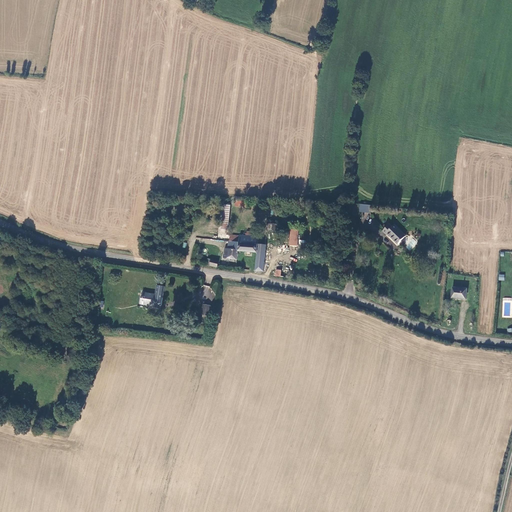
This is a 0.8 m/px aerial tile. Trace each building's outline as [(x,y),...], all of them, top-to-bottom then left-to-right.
[(371,205),(361,204),(360,212),(371,213),(371,205)] [(229,227),(231,205),(224,205),(222,227),(229,227)] [(268,224),(267,239),(277,240),(278,225),(268,224)] [(386,235),(387,234),(397,244),(405,237),(395,227),(393,228),(390,225),(383,232),(386,235)] [(290,229),(288,245),(297,246),(299,229),(290,229)] [(237,259),(238,251),(258,252),(256,271),(264,271),(265,259),(266,252),(267,244),(258,244),(259,237),(240,235),(239,242),(230,241),(229,247),(226,246),(226,248),(225,248),(224,258),(237,259)] [(207,259),(206,266),(218,268),(219,261),(207,259)] [(155,295),(143,293),(141,303),(154,305),(153,306),(155,307),(156,303),(162,304),(164,286),(157,285),(155,295)] [(453,287),(452,299),(468,300),(469,289),(453,287)] [(209,317),(211,306),(203,305),(201,315),(209,317)]
